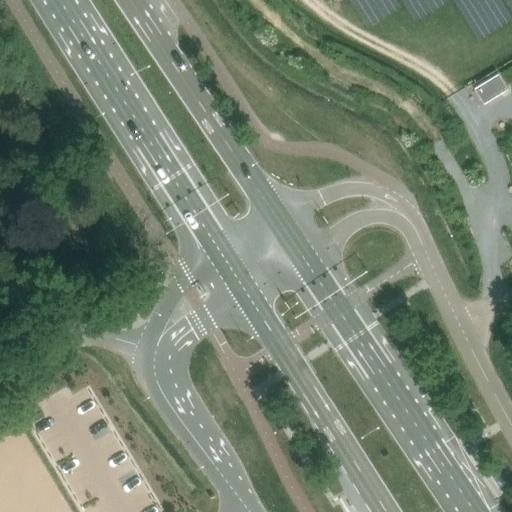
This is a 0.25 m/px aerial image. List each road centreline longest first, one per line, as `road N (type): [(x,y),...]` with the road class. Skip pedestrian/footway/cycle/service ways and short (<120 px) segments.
road 1 (track): [(253,0),(316,57),(398,100),(440,145),(483,212),(498,310)]
road 2 (track): [(308,0),(427,70),(473,116),(495,162),(498,191),(483,212)]
road 3 (primary): [(60,0),(224,258)]
road 4 (primary): [(474,511),(302,260)]
road 5 (primary): [(280,227),(129,0)]
road 6 (primary): [(246,293),(384,511)]
road 7 (unclassified): [(248,511),(164,397),(156,351)]
road 8 (unclassified): [(0,379),(59,344),(91,337),(156,351)]
road 9 (unclassified): [(401,210),(380,192),(348,187),(280,227)]
road 10 (unclassified): [(462,333),(401,210)]
road 11 (unclassified): [(224,258),(186,282),(165,309),(156,351)]
